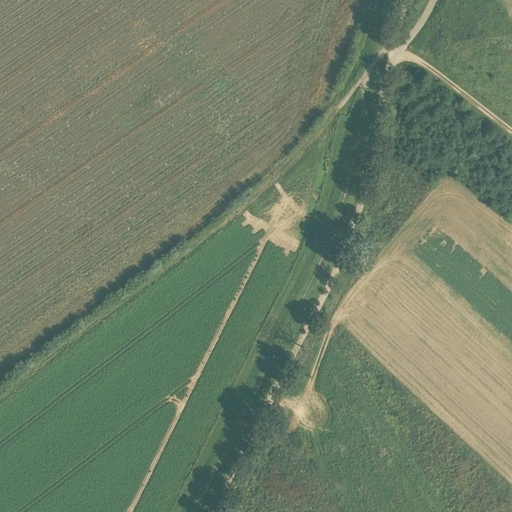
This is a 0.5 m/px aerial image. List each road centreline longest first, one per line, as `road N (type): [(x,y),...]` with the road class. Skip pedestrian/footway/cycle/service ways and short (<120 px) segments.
road 1 (unclassified): [(211,511),(351,233),(393,49),(433,0)]
road 2 (track): [(368,70),(339,209),(192,511)]
road 3 (track): [(296,153),(380,54),(393,49),(407,0)]
road 4 (track): [(511,131),(400,46)]
